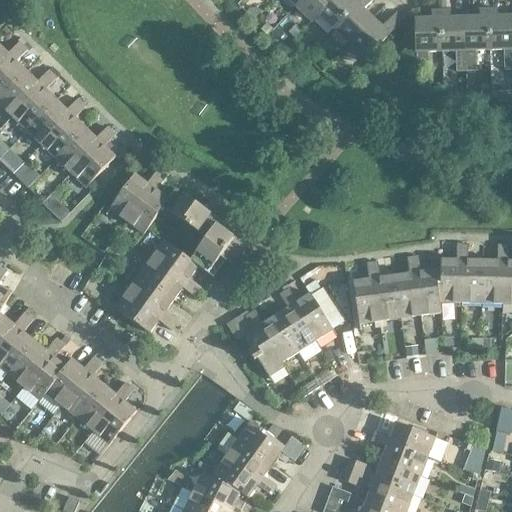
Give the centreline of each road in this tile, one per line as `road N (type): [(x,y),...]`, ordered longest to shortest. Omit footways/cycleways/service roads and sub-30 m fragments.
road 1 (residential): [(0,501),(27,452),(101,480),(165,390)]
road 2 (residential): [(165,390),(75,331),(59,300),(10,256)]
road 3 (residential): [(343,410),(294,428),(274,420),(200,346)]
road 4 (residential): [(511,396),(410,393),(343,410)]
